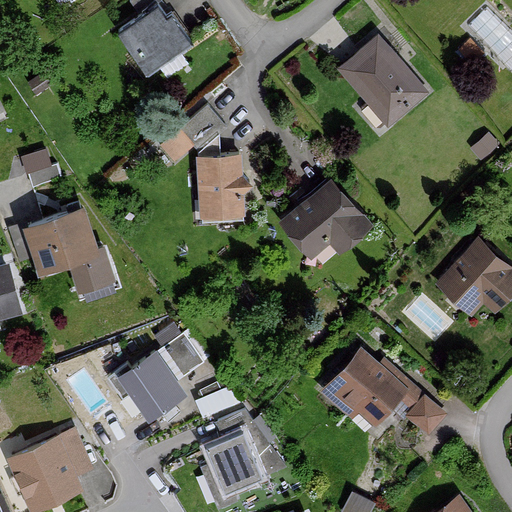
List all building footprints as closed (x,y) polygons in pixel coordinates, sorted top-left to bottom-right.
[(147,73),(188,44),(149,0),(111,29),(147,73)] [(426,93),(368,30),(329,67),(382,129),(426,93)] [(244,152),(219,153),(218,136),(226,128),(204,105),(159,147),(176,164),(190,150),(194,215),(247,218),(244,152)] [(36,180),(61,169),(47,137),(22,148),(36,180)] [(324,176),(274,221),(310,260),(328,243),(340,256),(371,227),(324,176)] [(78,206),(20,223),(35,273),(70,263),(78,293),(118,282),(107,245),(90,249),(78,206)] [(511,287),(511,269),(474,236),(428,279),(464,315),(479,298),(493,310),(511,287)] [(13,261),(0,263),(0,318),(23,314),(13,261)] [(445,410),(360,339),(316,387),(369,432),(389,412),(422,435),(445,410)] [(148,347),(111,371),(142,418),(179,393),(148,347)] [(74,427),(0,457),(0,458),(22,511),(36,511),(82,493),(75,477),(92,470),(74,427)] [(241,430),(193,447),(210,494),(258,477),(241,430)] [(354,480),(343,504),(360,511),(365,511),(376,490),(354,480)] [(471,511),(459,492),(426,511),(471,511)]
